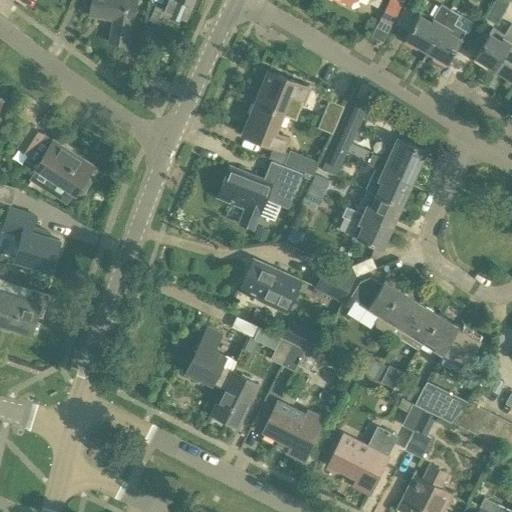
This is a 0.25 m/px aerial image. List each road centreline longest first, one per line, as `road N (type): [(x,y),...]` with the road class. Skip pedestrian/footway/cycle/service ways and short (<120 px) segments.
road 1 (residential): [(511,154),(233,0)]
road 2 (residential): [(77,401),(167,144)]
road 3 (residential): [(302,511),(77,401)]
road 4 (residential): [(167,144),(0,33)]
road 5 (residential): [(167,144),(233,0)]
